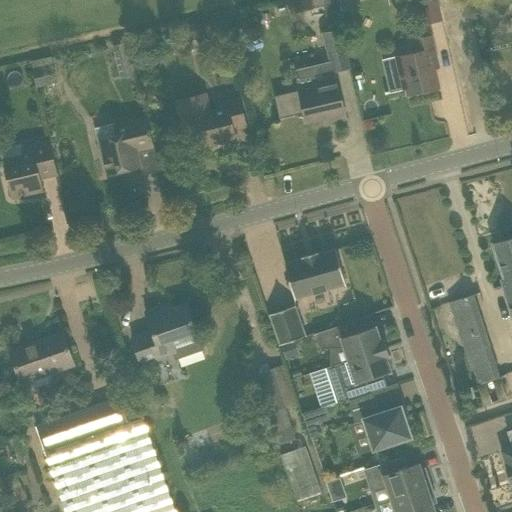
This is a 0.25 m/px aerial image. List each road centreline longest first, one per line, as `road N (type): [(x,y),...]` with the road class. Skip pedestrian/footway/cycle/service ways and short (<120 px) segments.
road 1 (tertiary): [(0,274),(364,188)]
road 2 (residential): [(364,188),(476,511)]
road 3 (tertiary): [(364,188),(511,144)]
